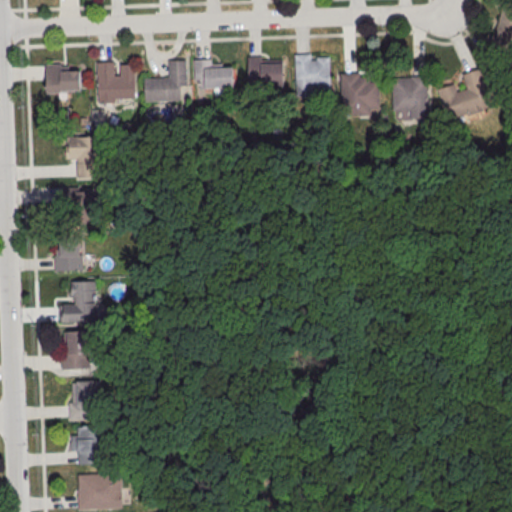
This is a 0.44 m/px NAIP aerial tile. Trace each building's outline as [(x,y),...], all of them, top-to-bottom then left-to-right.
[(294,57),(295,100),(331,98),(329,59),(316,60),(316,63),(310,63),(310,56),(294,57)] [(247,60),(248,90),(283,89),(282,62),(261,63),(261,60),(247,60)] [(144,81),(169,80),(168,63),(186,62),(187,89),(178,89),(179,103),(145,104),(144,81)] [(194,62),(194,83),(199,83),(200,93),(233,91),(232,71),(223,71),(223,67),(211,67),(211,62),(194,62)] [(97,65),(98,106),(115,105),(115,101),(134,101),(133,66),(119,67),(120,78),(114,78),(113,64),(97,65)] [(45,67),(46,97),(60,97),(60,95),(80,94),(79,75),(60,75),(60,67),(45,67)] [(462,76),(480,71),(492,108),(447,122),(437,91),(454,86),(456,94),(467,90),(462,76)] [(339,76),(341,118),(370,117),(370,111),(379,111),(378,79),(360,80),(359,75),(339,76)] [(392,81),(393,113),(410,112),(410,121),(429,120),(427,78),(410,79),(410,80),(392,81)] [(101,136),(66,136),(66,158),(76,158),(76,177),(101,177),(101,136)] [(83,270),(83,244),(55,244),(55,270),(83,270)] [(140,266),(141,275),(133,276),(132,266),(140,266)] [(104,303),(96,303),(95,281),(71,281),(71,303),(60,303),(60,321),(104,321),(104,303)] [(149,306),(164,305),(165,305),(167,322),(150,323),(149,306)] [(183,314),(194,314),(195,325),(183,324),(183,314)] [(63,369),(89,369),(89,330),(63,330),(63,369)] [(220,335),(231,335),(232,343),(220,344),(220,335)] [(70,380),(70,419),(102,419),(102,380),(70,380)] [(106,427),(79,427),(79,435),(71,435),(71,452),(79,452),(79,463),(106,463),(106,427)] [(123,473),(78,473),(78,510),(123,510),(123,473)]
